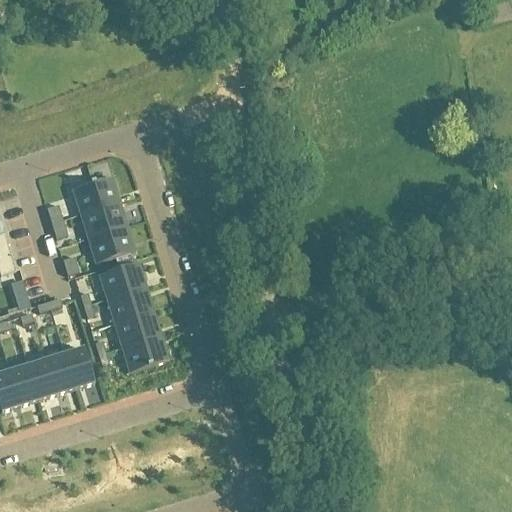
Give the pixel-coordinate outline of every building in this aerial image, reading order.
[(120,204),(112,179),(92,185),(100,211),(120,204)] [(72,191),(80,217),(100,211),(92,185),(72,191)] [(107,235),(127,228),(120,204),(100,211),(107,235)] [(60,215),(58,207),(47,211),(49,218),(60,215)] [(88,241),(107,235),(100,211),(80,217),(88,241)] [(63,222),(60,215),(49,218),(51,226),(63,222)] [(63,222),(51,226),(54,234),(65,230),(63,222)] [(115,260),(135,253),(127,228),(107,235),(115,260)] [(68,238),(65,230),(54,234),(56,241),(68,238)] [(107,235),(88,241),(96,266),(115,260),(107,235)] [(0,277),(0,278),(15,273),(6,243),(0,245),(0,277)] [(74,259),(63,263),(65,270),(76,267),(74,259)] [(138,265),(99,277),(107,302),(146,290),(138,265)] [(79,274),(76,267),(65,270),(67,278),(79,274)] [(146,290),(107,302),(114,326),(154,314),(146,290)] [(80,298),(83,309),(91,307),(88,295),(80,298)] [(30,309),(27,298),(15,301),(19,312),(30,309)] [(50,312),(62,309),(60,301),(48,304),(50,312)] [(48,304),(36,308),(39,316),(50,312),(48,304)] [(87,321),(95,318),(91,307),(83,309),(87,321)] [(154,314),(114,326),(122,350),(161,338),(154,314)] [(34,324),(31,316),(20,319),(22,327),(34,324)] [(0,334),(9,331),(6,323),(0,325),(0,334)] [(122,350),(129,375),(169,363),(161,338),(122,350)] [(103,343),(95,346),(98,357),(106,355),(103,343)] [(94,386),(83,350),(64,356),(75,392),(94,386)] [(102,369),(110,367),(106,355),(98,357),(102,369)] [(75,392),(64,356),(46,362),(57,398),(75,392)] [(57,398),(46,362),(28,368),(39,403),(57,398)] [(39,403),(28,368),(9,374),(20,409),(39,403)] [(9,374),(0,376),(0,411),(1,415),(20,409),(9,374)]
